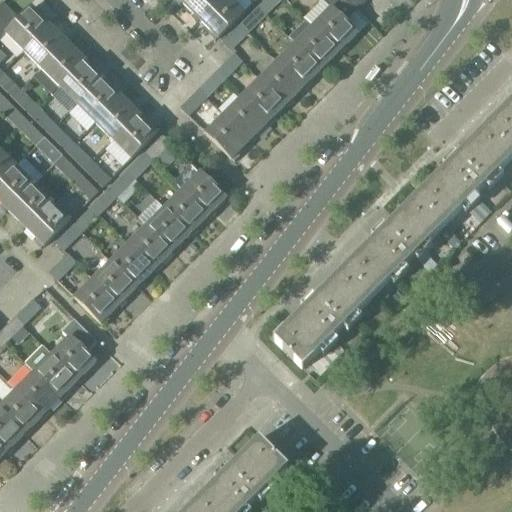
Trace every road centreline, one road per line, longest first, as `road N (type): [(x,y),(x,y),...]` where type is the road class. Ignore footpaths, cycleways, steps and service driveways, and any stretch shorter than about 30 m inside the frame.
road 1 (residential): [(215,337),(475,0)]
road 2 (residential): [(389,511),(215,337)]
road 3 (residential): [(78,511),(215,337)]
